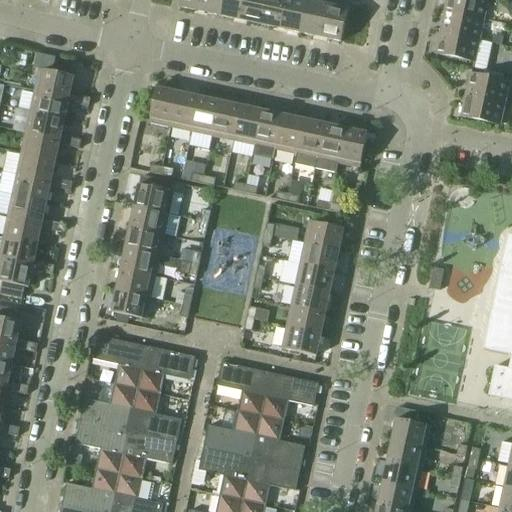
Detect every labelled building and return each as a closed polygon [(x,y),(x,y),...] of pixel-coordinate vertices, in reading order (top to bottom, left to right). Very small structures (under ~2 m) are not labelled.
[(202,0),(180,0),(179,8),(200,13),(202,0)] [(223,0),(202,0),(200,13),(220,17),(223,0)] [(223,0),(220,17),(240,21),(244,0),(223,0)] [(244,0),(240,21),(260,26),(265,0),(244,0)] [(286,0),(265,0),(260,26),(280,30),(286,0)] [(306,2),(297,0),(286,0),(280,30),(300,34),(306,2)] [(486,0),(447,0),(447,3),(445,2),(444,10),(445,10),(445,12),(482,20),(486,0)] [(326,6),(306,2),(300,34),(319,39),(326,6)] [(347,11),(326,6),(319,39),(341,43),(347,11)] [(482,20),(445,12),(445,15),(443,14),(441,22),(443,22),(441,34),(478,42),(482,20)] [(441,34),(440,34),(438,45),(436,45),(435,52),(436,52),(436,55),(473,63),(478,42),(441,34)] [(73,78),(39,70),(34,92),(68,100),(69,95),(73,78)] [(508,83),(470,75),(470,78),(468,77),(467,85),(468,85),(466,97),(503,105),(508,83)] [(177,94),(156,89),(148,124),(170,129),(177,94)] [(64,121),(67,104),(77,106),(79,97),(69,95),(68,100),(34,92),(30,110),(30,113),(64,121)] [(198,99),(177,94),(170,129),(191,133),(198,99)] [(88,108),(90,100),(79,97),(77,106),(88,108)] [(503,105),(466,97),(463,108),(462,108),(460,115),(462,116),(461,118),(498,126),(503,105)] [(219,103),(198,99),(191,133),(212,138),(219,103)] [(240,108),(219,103),(212,138),(233,142),(240,108)] [(254,147),(261,112),(240,108),(233,142),(254,147)] [(275,151),(282,117),(261,112),(254,147),(252,156),(273,161),(275,151)] [(64,121),(30,113),(25,134),(59,142),(60,137),(64,121)] [(296,156),(303,121),(282,117),(275,151),(296,156)] [(315,169),(324,126),(303,121),(296,156),(294,165),(315,169)] [(338,165),(345,130),(324,126),(315,169),(336,174),(338,165)] [(359,169),(367,135),(345,130),(338,165),(359,169)] [(59,142),(25,134),(20,155),(55,163),(58,146),(68,148),(70,139),(60,137),(59,142)] [(81,141),(70,139),(68,148),(79,150),(81,141)] [(55,163),(20,155),(16,176),(50,183),(51,179),(55,163)] [(150,166),(149,174),(160,176),(161,168),(150,166)] [(173,171),(161,168),(160,176),(172,179),(173,171)] [(192,175),(190,183),(202,185),(203,177),(192,175)] [(50,183),(16,176),(12,197),(46,204),(50,188),(60,190),(61,181),(51,179),(50,183)] [(215,180),(203,177),(202,185),(213,188),(215,180)] [(146,178),(144,187),(173,194),(175,184),(146,178)] [(72,183),(61,181),(60,190),(70,192),(72,183)] [(234,184),(232,192),(244,194),(245,186),(234,184)] [(144,187),(138,186),(134,208),(168,215),(173,194),(144,187)] [(257,189),(245,186),(244,194),(255,197),(257,189)] [(276,193),(274,201),(286,203),(287,195),(276,193)] [(299,198),(287,195),(286,203),(297,206),(299,198)] [(46,204),(12,197),(7,218),(41,225),(42,221),(46,204)] [(318,202),(316,210),(327,212),(329,204),(318,202)] [(358,219),(361,204),(351,202),(348,217),(358,219)] [(341,207),(329,204),(327,212),(339,215),(341,207)] [(168,215),(134,208),(129,229),(163,236),(168,215)] [(202,211),(200,222),(208,224),(210,212),(202,211)] [(41,225),(7,218),(3,239),(37,246),(40,230),(50,232),(52,223),(42,221),(41,225)] [(208,224),(200,222),(198,234),(205,235),(208,224)] [(63,225),(52,223),(50,232),(61,234),(63,225)] [(343,230),(308,223),(304,245),(338,252),(343,230)] [(274,226),(266,224),(264,236),(272,238),(274,226)] [(274,226),(272,238),(282,240),(285,228),(274,226)] [(163,236),(129,229),(125,250),(159,257),(163,236)] [(272,238),(264,236),(261,248),(269,249),(272,238)] [(511,238),(507,237),(483,352),(511,358),(508,370),(494,367),(488,397),(511,402),(511,238)] [(37,246),(3,239),(0,250),(0,260),(32,267),(33,263),(37,246)] [(338,252),(304,245),(299,266),(334,273),(338,252)] [(159,257),(125,250),(120,271),(154,278),(159,257)] [(191,263),(193,253),(185,251),(183,261),(191,263)] [(199,266),(201,254),(193,253),(191,263),(191,264),(199,266)] [(32,267),(0,260),(0,282),(28,289),(32,272),(42,274),(43,265),(33,263),(32,267)] [(199,266),(191,264),(188,276),(196,277),(199,266)] [(54,267),(43,265),(42,274),(52,276),(54,267)] [(265,268),(257,266),(255,278),(263,280),(265,268)] [(334,273),(299,266),(295,287),(329,294),(334,273)] [(443,271),(433,269),(429,288),(428,289),(439,291),(443,271)] [(154,278),(120,271),(116,292),(150,299),(154,278)] [(263,280),(255,278),(252,289),(260,291),(263,280)] [(329,294),(295,287),(290,307),(325,315),(329,294)] [(150,299),(116,292),(111,314),(117,315),(129,317),(145,321),(150,299)] [(184,295),(182,306),(190,308),(192,296),(184,295)] [(190,308),(182,306),(179,318),(187,319),(190,308)] [(0,341),(16,345),(17,341),(20,324),(9,321),(11,310),(0,307),(0,341)] [(325,315),(290,307),(286,328),(320,336),(325,315)] [(256,310),(248,308),(246,320),(254,322),(256,310)] [(129,317),(117,315),(115,322),(127,325),(129,317)] [(254,322),(246,320),(243,331),(251,333),(254,322)] [(320,336),(286,328),(281,350),(316,357),(320,336)] [(146,348),(98,338),(93,361),(118,366),(114,386),(137,391),(146,348)] [(16,345),(0,341),(0,363),(11,366),(15,350),(25,352),(27,343),(17,341),(16,345)] [(37,345),(27,343),(25,352),(35,354),(37,345)] [(194,359),(146,348),(137,391),(160,396),(164,376),(190,382),(194,359)] [(11,366),(0,363),(0,385),(7,387),(8,383),(11,366)] [(269,375),(221,364),(216,387),(241,393),(237,413),(260,418),(269,375)] [(318,385),(269,375),(260,418),(283,423),(288,403),(313,408),(318,385)] [(7,387),(0,385),(0,407),(2,408),(6,391),(16,394),(18,385),(8,383),(7,387)] [(28,387),(18,385),(16,394),(26,396),(28,387)] [(109,406),(84,401),(79,423),(128,433),(137,391),(114,386),(109,406)] [(181,421),(156,416),(160,396),(137,391),(128,433),(176,444),(181,421)] [(232,433),(207,427),(203,449),(251,460),(260,418),(237,413),(232,433)] [(304,448),(279,443),(283,423),(260,418),(251,460),(300,470),(304,448)] [(430,428),(396,421),(391,443),(425,450),(430,428)] [(128,433),(79,423),(74,445),(100,451),(95,470),(119,475),(128,433)] [(0,434),(7,436),(9,427),(0,425),(0,434)] [(19,429),(9,427),(7,436),(17,438),(19,429)] [(176,444),(128,433),(119,475),(142,481),(146,461),(171,466),(176,444)] [(425,450),(391,443),(386,464),(421,471),(425,450)] [(467,448),(458,446),(456,456),(464,458),(467,448)] [(251,460),(203,449),(198,472),(223,477),(219,497),(242,502),(251,460)] [(480,451),(471,449),(469,459),(478,461),(480,451)] [(478,461),(469,459),(467,469),(476,471),(478,461)] [(300,470),(251,460),(242,502),(265,507),(270,487),(295,493),(300,470)] [(421,471),(386,464),(382,485),(416,492),(421,471)] [(10,471),(0,468),(0,477),(8,480),(10,471)] [(462,469),(453,468),(451,477),(460,479),(462,469)] [(473,482),(476,471),(467,469),(465,480),(473,482)] [(91,490),(66,485),(61,507),(82,511),(110,511),(119,475),(95,470),(91,490)] [(161,511),(163,506),(138,500),(142,481),(119,475),(110,511),(161,511)] [(460,479),(451,477),(449,488),(458,489),(460,479)] [(471,493),(473,482),(465,480),(462,492),(471,493)] [(411,511),(416,492),(382,485),(377,506),(405,511),(411,511)] [(511,511),(511,490),(504,489),(499,510),(511,511)] [(471,493),(462,492),(460,501),(469,503),(471,493)] [(215,511),(191,511),(189,511),(239,511),(242,502),(219,497),(215,511)] [(466,511),(469,503),(460,501),(458,511),(459,511),(466,511)] [(264,511),(265,507),(242,502),(239,511),(264,511)]
